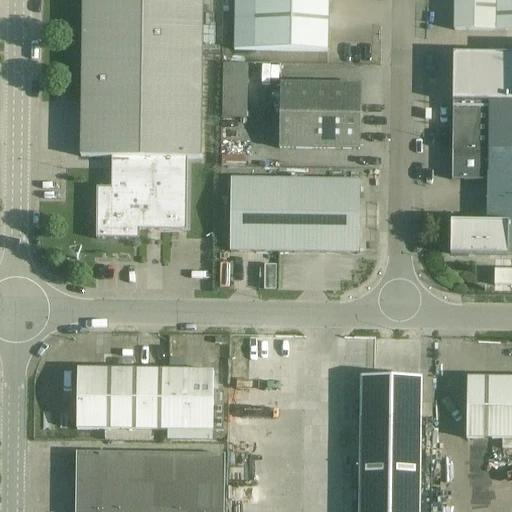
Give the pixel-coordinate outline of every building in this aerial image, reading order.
[(200,160),(202,0),(82,0),(80,158),(112,158),(111,189),(97,189),(96,240),(139,240),(139,231),(186,232),(187,160),(200,160)] [(327,53),(327,0),(235,0),(234,51),(299,53),(322,53),(327,53)] [(511,0),(453,0),(453,32),(494,32),(511,32),(511,0)] [(322,53),(299,53),(298,65),(322,66),(322,53)] [(511,58),(453,57),(453,104),(451,181),(487,182),(487,205),(487,220),(487,224),(451,224),(450,256),(507,256),(507,249),(511,248),(511,58)] [(247,64),(222,64),(221,118),(246,119),(247,64)] [(279,149),(311,150),(312,118),(359,119),(360,87),(280,85),(279,149)] [(312,118),(311,150),(359,151),(359,119),(312,118)] [(358,254),(359,182),(231,180),(229,252),(358,254)] [(487,205),(452,204),(452,220),(487,220),(487,205)] [(76,431),(122,431),(123,372),(77,371),(76,431)] [(167,432),(168,372),(123,372),(122,431),(167,432)] [(168,372),(167,432),(212,433),(213,373),(168,372)] [(419,511),(421,379),(361,378),(359,511),(419,511)] [(511,440),(511,380),(467,380),(466,440),(511,440)] [(76,454),(75,511),(223,511),(224,456),(76,454)] [(258,507),(258,495),(234,495),(234,507),(258,507)]
